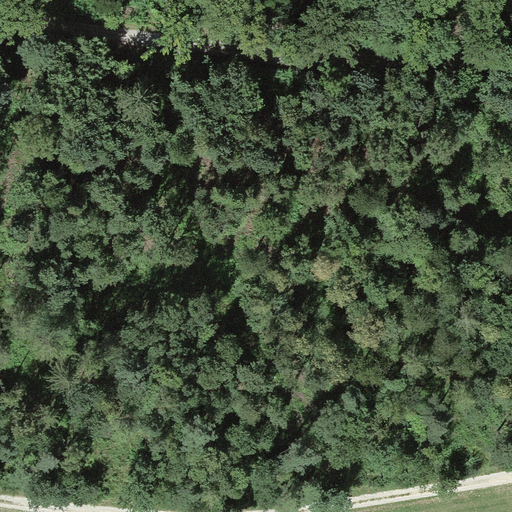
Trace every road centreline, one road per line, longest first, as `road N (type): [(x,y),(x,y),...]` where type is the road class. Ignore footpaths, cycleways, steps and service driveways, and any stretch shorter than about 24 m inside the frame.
road 1 (track): [(0,19),(309,58),(511,56)]
road 2 (track): [(263,511),(511,477)]
road 3 (track): [(0,498),(124,511)]
